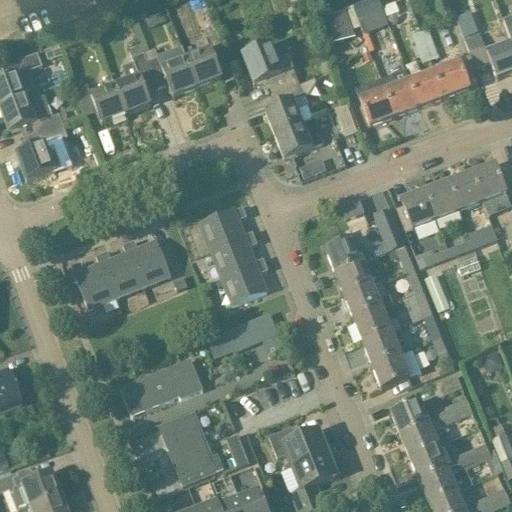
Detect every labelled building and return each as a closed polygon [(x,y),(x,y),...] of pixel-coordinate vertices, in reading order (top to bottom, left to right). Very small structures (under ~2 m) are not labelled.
[(376,0),(354,9),(354,10),(364,37),(387,28),(378,2),(376,0)] [(322,23),(317,25),(326,51),(355,41),(352,33),(361,30),(353,10),(353,9),(345,12),(345,14),(322,23)] [(201,57),(187,63),(198,91),(222,82),(217,70),(229,66),(215,31),(204,35),(206,42),(196,46),(201,57)] [(429,33),(420,36),(431,64),(439,61),(429,33)] [(423,67),(431,64),(420,36),(412,39),(423,67)] [(479,37),(464,43),(469,54),(484,48),(479,37)] [(128,85),(116,90),(126,118),(151,109),(146,96),(157,92),(143,55),(140,46),(128,50),(134,67),(123,71),(128,85)] [(496,83),(511,76),(511,48),(511,47),(487,57),(496,83)] [(267,84),(273,99),(300,89),(287,58),(277,62),(271,49),(243,60),(255,89),(267,84)] [(156,52),(144,56),(157,92),(169,88),(171,96),(173,100),(198,91),(187,63),(163,72),(156,52)] [(370,55),(363,57),(366,65),(372,63),(370,55)] [(0,112),(39,97),(30,73),(42,68),(38,57),(0,70),(0,112)] [(460,66),(435,75),(445,102),(471,93),(460,66)] [(395,78),(381,83),(385,94),(395,121),(420,112),(410,85),(405,74),(395,78)] [(435,75),(410,85),(420,112),(445,102),(435,75)] [(370,131),(395,121),(381,83),(369,87),(373,99),(359,104),(370,131)] [(102,128),(126,118),(116,90),(91,99),(86,86),(75,91),(86,120),(97,115),(102,128)] [(300,89),(273,99),(277,110),(265,115),(274,139),(314,124),(300,89)] [(39,97),(0,112),(0,114),(8,137),(21,132),(25,143),(63,129),(59,117),(48,121),(39,97)] [(357,135),(347,108),(335,113),(346,140),(357,135)] [(314,124),(274,139),(284,164),(323,148),(314,124)] [(63,129),(25,143),(29,154),(17,159),(27,186),(56,175),(46,149),(68,141),(63,129)] [(311,167),(299,171),(304,182),(315,178),(311,167)] [(471,178),(482,207),(506,197),(495,168),(471,178)] [(471,178),(446,187),(457,216),(482,207),(471,178)] [(446,187),(423,196),(434,225),(457,216),(446,187)] [(405,236),(434,225),(423,196),(401,204),(404,210),(396,213),(405,236)] [(356,203),(338,209),(342,221),(360,215),(356,203)] [(234,214),(199,228),(210,256),(245,242),(244,239),(238,224),(246,221),(242,211),(234,214)] [(387,258),(394,256),(403,252),(389,216),(372,222),(387,258)] [(490,230),(467,238),(470,244),(473,254),(496,245),(490,230)] [(245,242),(210,256),(221,283),(256,269),(255,266),(248,250),(257,247),(252,235),(244,239),(245,242)] [(335,280),(365,267),(375,263),(370,251),(360,255),(354,242),(325,254),(335,280)] [(470,244),(457,249),(460,259),(473,254),(470,244)] [(133,246),(122,250),(125,258),(128,257),(142,292),(170,280),(156,246),(136,254),(133,246)] [(405,251),(396,255),(405,278),(414,274),(405,251)] [(425,256),(415,260),(421,274),(450,263),(447,253),(433,259),(426,261),(425,256)] [(106,256),(95,261),(98,269),(102,268),(116,302),(142,292),(128,257),(125,258),(110,264),(106,256)] [(256,269),(221,283),(232,310),(267,296),(259,277),(267,274),(263,262),(255,266),(256,269)] [(81,267),(71,271),(88,314),(116,302),(102,268),(98,269),(84,275),(81,267)] [(365,267),(335,280),(344,302),(374,290),(384,286),(380,276),(370,280),(365,267)] [(414,274),(405,278),(411,295),(405,297),(408,304),(423,298),(414,274)] [(436,277),(425,282),(434,304),(445,300),(436,277)] [(182,281),(173,284),(176,294),(186,290),(182,281)] [(374,290),(344,302),(354,326),(383,314),(394,310),(389,299),(379,303),(374,290)] [(408,304),(405,306),(413,329),(423,325),(432,321),(423,298),(408,304)] [(383,314),(354,326),(363,349),(367,347),(393,337),(401,334),(396,322),(388,326),(383,314)] [(432,321),(423,325),(432,347),(441,344),(432,321)] [(241,331),(225,338),(234,357),(249,351),(241,331)] [(363,349),(372,371),(401,359),(393,337),(363,349)] [(441,344),(432,347),(441,369),(447,367),(450,366),(441,344)] [(412,355),(401,359),(372,371),(381,394),(421,378),(412,355)] [(131,420),(179,401),(180,404),(203,394),(191,363),(119,392),(131,420)] [(0,377),(0,419),(19,412),(5,375),(0,377)] [(456,380),(453,381),(430,390),(435,402),(461,392),(456,380)] [(466,403),(445,411),(448,418),(451,417),(454,424),(471,417),(466,403)] [(442,429),(454,424),(451,417),(448,418),(445,411),(436,415),(434,411),(424,415),(420,404),(390,416),(400,440),(434,426),(437,431),(442,429)] [(183,490),(223,474),(217,459),(212,461),(194,417),(159,431),(183,490)] [(434,426),(400,440),(409,462),(439,450),(434,439),(444,435),(442,429),(437,431),(434,426)] [(502,428),(488,434),(491,443),(505,438),(502,428)] [(292,472),(327,458),(318,435),(298,443),(293,431),(268,441),(277,462),(287,459),(292,472)] [(500,466),(510,462),(511,461),(511,452),(506,437),(505,438),(491,443),(500,466)] [(227,444),(230,451),(240,447),(237,440),(227,444)] [(240,447),(230,451),(233,458),(242,454),(240,447)] [(454,461),(457,469),(489,456),(486,448),(454,461)] [(439,450),(409,462),(419,485),(448,473),(439,450)] [(242,454),(233,458),(236,465),(245,461),(242,454)] [(489,456),(457,469),(460,476),(492,463),(489,456)] [(337,481),(327,458),(292,472),(301,494),(291,498),(296,511),(324,511),(325,511),(316,490),(337,481)] [(0,460),(0,477),(8,475),(2,459),(0,460)] [(248,468),(245,461),(236,465),(238,472),(248,468)] [(448,473),(419,485),(428,507),(458,495),(465,493),(472,490),(466,474),(460,476),(457,469),(448,473)] [(19,489),(7,494),(14,511),(25,511),(58,500),(49,477),(34,483),(33,479),(31,477),(30,476),(27,474),(26,474),(25,474),(23,474),(15,477),(19,489)] [(10,479),(0,482),(0,496),(7,494),(19,489),(15,477),(10,479)] [(504,494),(485,502),(488,510),(486,511),(501,511),(510,508),(504,494)] [(266,511),(260,495),(239,503),(242,511),(266,511)] [(458,495),(428,507),(430,511),(471,511),(471,509),(474,508),(473,506),(471,502),(462,506),(458,495)] [(62,511),(58,500),(28,511),(25,511),(62,511)] [(486,511),(488,510),(485,502),(473,506),(474,508),(471,509),(471,511),(486,511)] [(242,511),(239,503),(219,511),(242,511)]
